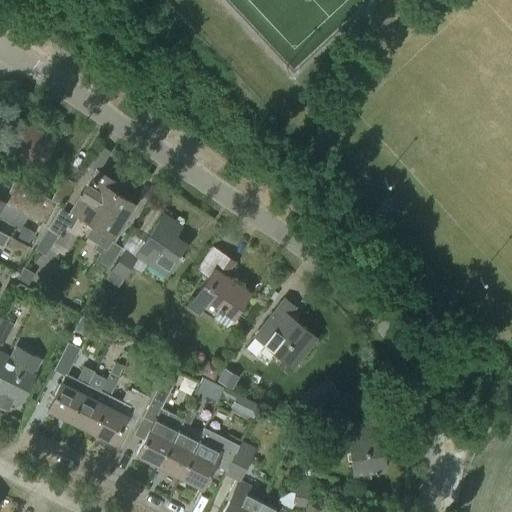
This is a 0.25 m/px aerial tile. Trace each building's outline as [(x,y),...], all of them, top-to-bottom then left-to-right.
[(0,144),(35,167),(53,140),(13,113),(0,132),(0,144)] [(91,222),(111,190),(116,182),(95,169),(68,212),(59,207),(46,227),(60,235),(65,225),(70,228),(78,214),(91,222)] [(60,202),(73,182),(63,176),(50,198),(15,179),(9,189),(51,212),(57,200),(60,202)] [(44,224),(51,212),(9,189),(3,201),(44,224)] [(111,190),(91,222),(84,234),(97,242),(93,248),(99,252),(95,258),(108,266),(121,246),(111,240),(133,203),(111,190)] [(164,272),(185,242),(172,234),(179,225),(162,213),(135,253),(164,272)] [(22,226),(17,237),(27,242),(33,232),(22,226)] [(22,253),(26,245),(10,237),(6,245),(22,253)] [(117,285),(136,257),(123,249),(104,277),(117,285)] [(223,273),(232,260),(221,253),(212,267),(210,266),(184,305),(195,313),(205,297),(231,315),(248,290),(223,273)] [(23,267),(16,277),(27,283),(33,273),(23,267)] [(290,365),(314,335),(287,314),(293,305),(283,297),(253,335),(290,365)] [(0,344),(1,345),(12,322),(0,316),(0,344)] [(76,378),(65,372),(78,347),(66,341),(52,367),(63,373),(59,381),(46,407),(69,418),(87,383),(88,384),(94,371),(82,365),(76,378)] [(41,357),(14,344),(7,357),(0,353),(0,404),(5,407),(11,395),(19,399),(33,374),(41,357)] [(164,359),(153,354),(148,363),(150,369),(157,373),(164,359)] [(99,389),(88,384),(87,383),(69,418),(90,429),(108,392),(109,392),(123,365),(113,360),(99,389)] [(207,361),(202,372),(212,377),(218,367),(207,361)] [(224,382),(231,370),(225,367),(218,379),(224,382)] [(136,451),(159,463),(171,438),(176,429),(174,428),(162,422),(168,411),(160,407),(173,381),(162,375),(142,416),(151,421),(136,451)] [(204,375),(198,386),(219,398),(225,387),(204,375)] [(146,393),(137,388),(134,392),(126,388),(121,399),(109,392),(108,392),(90,429),(111,439),(128,406),(137,411),(146,393)] [(230,406),(250,416),(256,404),(237,394),(230,406)] [(159,463),(180,473),(192,448),(200,434),(187,427),(196,410),(186,405),(174,428),(176,429),(171,438),(159,463)] [(372,429),(371,418),(345,421),(351,472),(383,468),(378,428),(372,429)] [(192,448),(180,473),(200,484),(208,469),(209,470),(216,457),(227,463),(236,444),(203,427),(200,434),(192,448)] [(314,432),(307,440),(317,449),(324,442),(314,432)] [(253,511),(260,500),(245,492),(249,484),(237,478),(252,448),(237,441),(236,444),(227,463),(223,472),(234,477),(228,489),(231,491),(220,511),(253,511)] [(260,500),(253,511),(286,511),(290,506),(291,507),(293,503),(304,505),(309,473),(297,471),(294,491),(289,490),(279,495),(274,506),(260,500)]
